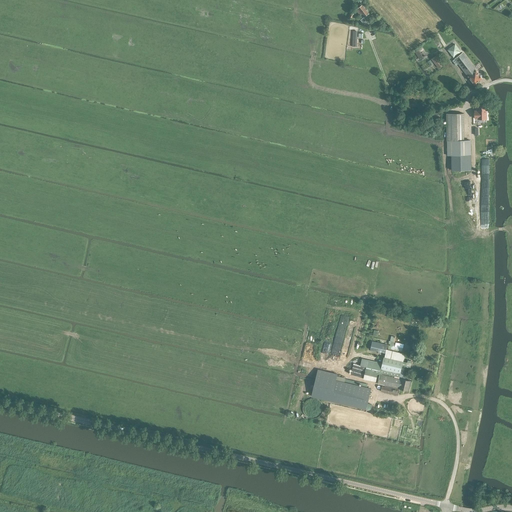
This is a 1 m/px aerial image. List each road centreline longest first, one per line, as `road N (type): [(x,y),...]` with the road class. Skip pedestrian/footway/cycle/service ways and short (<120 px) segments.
road 1 (unclassified): [(446,505),(0,402)]
road 2 (track): [(446,505),(458,449),(454,420),(441,402),(403,397)]
